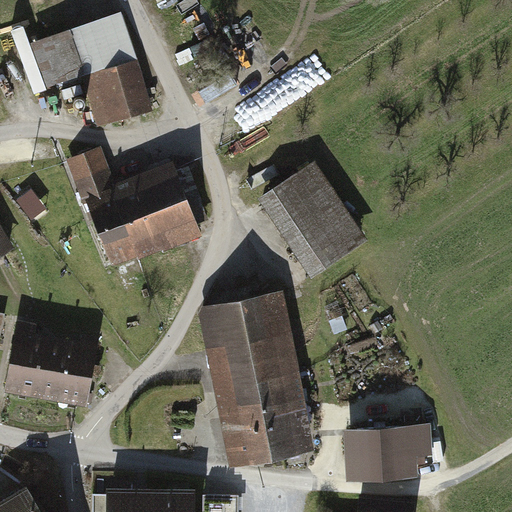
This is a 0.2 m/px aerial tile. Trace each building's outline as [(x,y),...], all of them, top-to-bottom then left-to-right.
[(127,28),(84,39),(93,76),(86,78),(98,126),(149,113),(127,28)] [(68,35),(32,46),(45,90),(81,79),(68,35)] [(250,88),(261,115),(338,86),(327,58),(250,88)] [(229,74),(200,92),(208,106),(237,88),(229,74)] [(103,148),(65,160),(80,202),(84,201),(112,269),(204,238),(173,164),(117,185),(103,148)] [(312,164),(254,205),(309,283),(367,243),(312,164)] [(48,207),(32,187),(18,199),(33,219),(48,207)] [(0,221),(0,259),(16,249),(0,221)] [(280,297),(198,313),(229,470),(311,454),(280,297)] [(0,341),(1,342),(9,314),(0,311),(0,341)] [(42,325),(22,320),(6,391),(88,409),(104,339),(84,335),(82,345),(39,335),(42,325)] [(428,429),(343,432),(348,484),(417,479),(416,463),(431,462),(428,429)] [(45,511),(25,479),(0,494),(0,511),(45,511)] [(104,511),(191,511),(193,484),(105,482),(104,511)] [(239,511),(240,494),(202,493),(201,511),(239,511)] [(413,511),(415,505),(359,501),(358,511),(413,511)]
